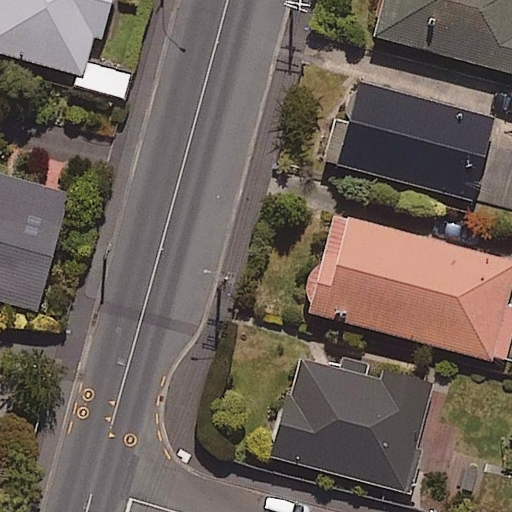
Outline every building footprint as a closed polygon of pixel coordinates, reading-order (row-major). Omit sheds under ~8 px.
[(0,0),(0,58),(85,79),(95,38),(104,40),(113,0),(0,0)] [(511,0),(384,0),(374,36),(511,74),(511,0)] [(493,121),(360,85),(338,166),(472,202),(493,121)] [(0,302),(37,313),(71,192),(0,172),(0,302)] [(511,280),(511,263),(334,218),(309,314),(504,364),(511,331),(511,309),(505,307),(511,280)] [(432,393),(296,360),(272,460),(408,493),(432,393)] [(0,482),(2,483),(11,451),(0,448),(0,482)]
